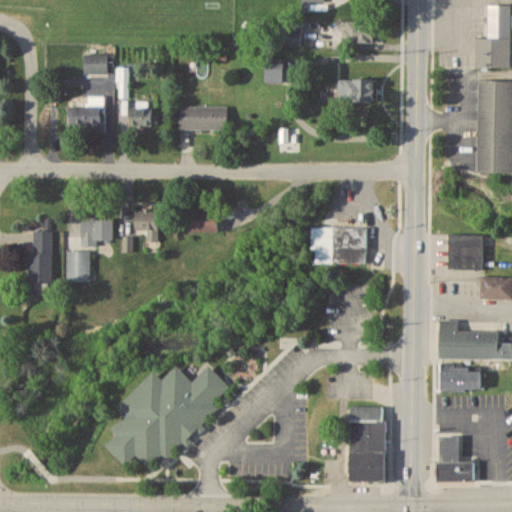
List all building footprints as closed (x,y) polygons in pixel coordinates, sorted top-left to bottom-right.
[(490,37),(477,37),(477,67),(511,66),(511,4),(490,5),(490,37)] [(346,41),(378,41),(378,22),(346,22),(346,41)] [(109,54),(85,54),(85,74),(109,74),(109,54)] [(130,66),(116,66),(116,98),(130,98),(130,66)] [(282,67),(267,67),(267,81),(282,81),(282,67)] [(378,101),(378,78),(340,78),(340,101),(378,101)] [(511,79),(480,79),(480,171),(511,171),(511,79)] [(106,95),(86,95),(86,115),(73,115),(73,130),(106,130),(106,95)] [(134,125),(158,125),(158,109),(149,109),(149,101),(134,101),(134,125)] [(228,105),(180,105),(180,128),(228,128),(228,105)] [(136,229),(148,229),(148,240),(160,240),(160,208),(136,208),(136,229)] [(219,209),(189,209),(189,230),(219,230),(219,209)] [(114,239),(114,217),(82,217),(82,239),(114,239)] [(313,225),(313,262),(367,261),(367,225),(313,225)] [(53,281),(53,229),(32,229),(32,281),(53,281)] [(483,268),(483,233),(448,233),(448,268),(483,268)] [(91,250),(68,250),(68,281),(91,281),(91,250)] [(511,274),(482,275),(482,297),(511,297),(511,274)] [(459,318),(441,318),(441,357),(511,357),(511,341),(500,342),(500,330),(459,330),(459,318)] [(103,436),(116,426),(111,420),(123,408),(117,398),(153,364),(161,373),(175,358),(191,375),(207,358),(228,380),(212,396),(217,401),(166,450),(159,445),(143,459),(130,444),(117,455),(103,436)] [(483,389),(483,366),(442,366),(442,389),(483,389)] [(352,481),(387,480),(386,405),(351,405),(352,481)] [(476,482),(476,460),(460,460),(460,436),(439,436),(440,482),(476,482)]
